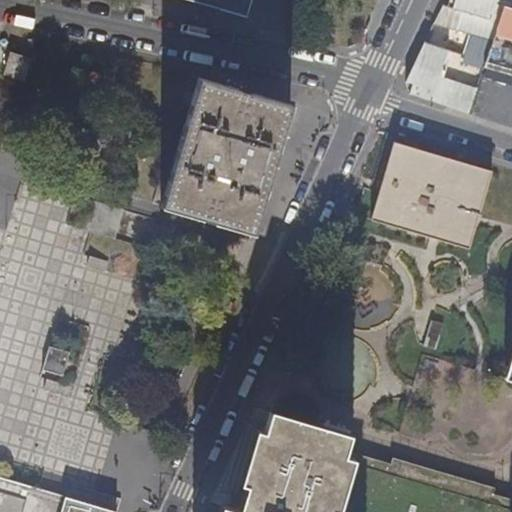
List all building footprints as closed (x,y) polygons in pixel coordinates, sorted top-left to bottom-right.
[(189,0),(245,15),(249,0),(189,0)] [(499,0),(456,0),(455,3),(467,6),(460,33),(494,42),(506,6),(498,4),(499,0)] [(511,8),(506,6),(494,42),(488,62),(511,68),(511,8)] [(450,50),(425,42),(424,46),(407,82),(413,84),(410,94),(470,113),(478,88),(442,75),(450,50)] [(13,54),(8,74),(27,78),(32,58),(13,54)] [(200,78),(161,206),(202,219),(213,181),(225,184),(214,222),(253,234),(291,105),(252,93),(240,131),(229,127),(240,91),(200,78)] [(395,143),(372,222),(473,251),(495,172),(395,143)] [(114,237),(120,209),(90,202),(83,230),(114,237)] [(511,511),(511,500),(492,495),(494,489),(390,459),(389,464),(350,453),(354,436),(268,411),(262,432),(255,430),(240,483),(246,484),(239,509),(222,505),(219,511),(511,511)] [(115,511),(0,477),(0,511),(115,511)]
